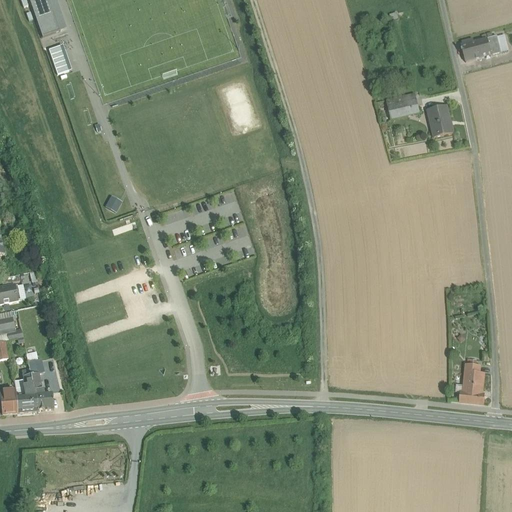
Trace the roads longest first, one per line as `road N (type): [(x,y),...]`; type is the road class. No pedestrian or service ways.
road 1 (secondary): [(511,423),(273,407),(0,431)]
road 2 (track): [(324,407),(317,240),(252,0)]
